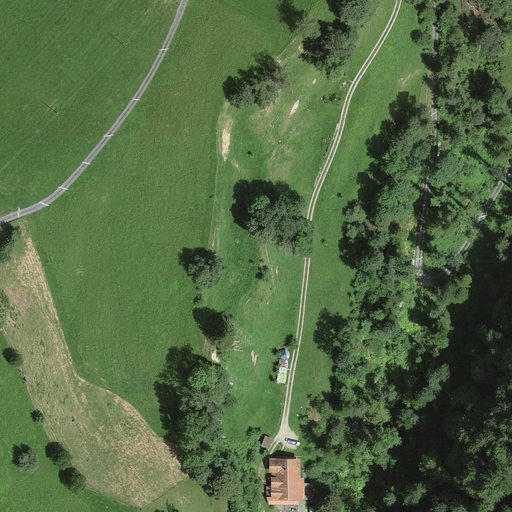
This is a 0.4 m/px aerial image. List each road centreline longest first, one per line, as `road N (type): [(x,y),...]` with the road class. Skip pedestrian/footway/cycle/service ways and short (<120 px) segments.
road 1 (track): [(278,440),(300,325),(310,208),(349,93),(399,0)]
road 2 (track): [(432,0),(435,108),(420,271),(433,280),(449,269),(511,165)]
road 3 (track): [(0,223),(55,197),(76,175),(164,54),(186,0)]
